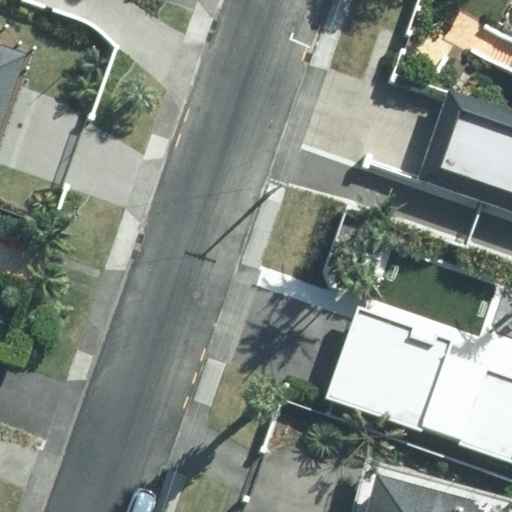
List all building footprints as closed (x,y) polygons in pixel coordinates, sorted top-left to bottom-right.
[(0,128),(24,59),(0,51),(0,128)] [(511,114),(446,83),(406,166),(511,216),(511,114)] [(0,352),(6,355),(35,268),(0,256),(0,352)] [(474,355),(378,319),(347,401),(511,461),(511,307),(494,300),(474,355)] [(511,511),(511,498),(370,460),(355,511),(511,511)]
